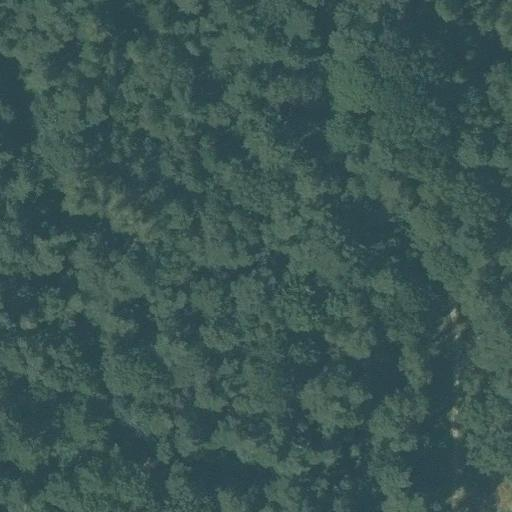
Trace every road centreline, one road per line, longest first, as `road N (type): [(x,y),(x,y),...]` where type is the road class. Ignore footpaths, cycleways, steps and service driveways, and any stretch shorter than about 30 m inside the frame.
road 1 (unknown): [(146,511),(9,0)]
road 2 (track): [(458,511),(460,318),(377,0)]
